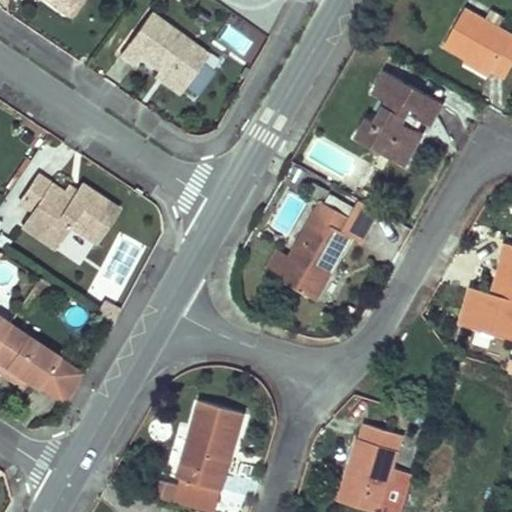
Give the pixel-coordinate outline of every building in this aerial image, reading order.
[(53,0),(73,14),(82,0),(53,0)] [(445,45),(467,57),(491,71),(505,79),(511,67),(511,35),(466,9),(445,45)] [(234,12),(216,36),(249,61),(267,37),(234,12)] [(185,90),(210,55),(152,14),(123,55),(137,65),(141,58),(159,71),(185,90)] [(491,71),(467,57),(465,62),(488,76),(491,71)] [(181,96),(185,90),(159,71),(155,78),(181,96)] [(357,137),(384,152),(391,140),(395,142),(393,146),(412,157),(425,134),(414,128),(419,119),(434,127),(447,105),(388,72),(376,93),(389,100),(377,122),(368,118),(357,137)] [(391,140),(384,152),(407,166),(412,157),(393,146),(395,142),(391,140)] [(97,240),(119,207),(83,183),(79,189),(73,198),(64,192),(38,175),(21,200),(35,209),(24,225),(56,246),(71,223),(97,240)] [(73,198),(79,189),(70,182),(64,192),(73,198)] [(331,193),(324,204),(352,220),(358,209),(331,193)] [(317,301),(330,279),(325,276),(338,253),(343,255),(354,237),(345,232),(352,220),(324,204),(281,280),(317,301)] [(472,288),(461,324),(511,338),(511,245),(506,244),(501,260),(508,262),(500,295),(472,288)] [(325,276),(330,279),(343,255),(338,253),(325,276)] [(54,286),(41,277),(33,288),(47,297),(54,286)] [(115,318),(120,309),(103,302),(96,315),(113,323),(115,318)] [(0,337),(3,333),(9,324),(0,317),(0,337)] [(59,358),(26,335),(9,324),(3,333),(0,337),(0,374),(16,386),(22,379),(38,389),(59,358)] [(202,400),(179,477),(225,490),(229,474),(224,473),(231,450),(234,451),(246,412),(202,400)] [(166,454),(181,457),(188,426),(173,423),(166,454)] [(356,438),(337,501),(374,511),(380,511),(393,468),(403,436),(362,424),(357,438),(356,438)] [(393,468),(380,511),(400,511),(408,488),(395,483),(399,470),(393,468)] [(412,474),(399,470),(395,483),(408,488),(412,474)] [(179,485),(160,479),(154,496),(173,503),(179,485)]
